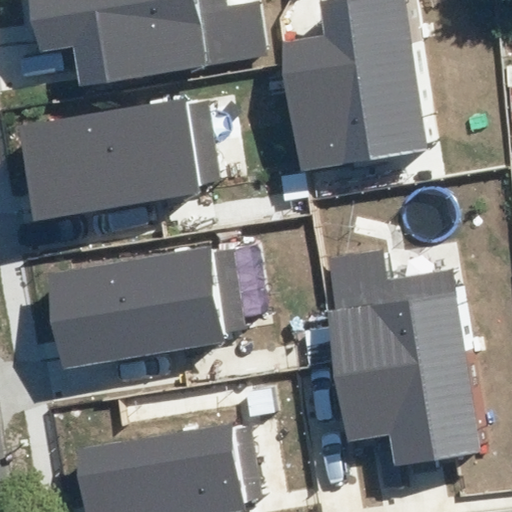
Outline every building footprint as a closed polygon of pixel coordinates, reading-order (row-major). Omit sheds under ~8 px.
[(49,0),(56,36),(93,30),(100,74),(268,55),(260,2),(228,7),(226,0),(49,0)] [(281,42),(301,169),(432,149),(408,0),(332,0),(320,2),(325,34),(281,42)] [(18,125),(33,220),(203,193),(202,185),(222,182),(208,99),(187,103),(186,97),(18,125)] [(511,196),(506,161),(403,179),(413,235),(511,218),(511,196)] [(70,263),(86,363),(251,337),(235,238),(70,263)] [(327,311),(348,442),(390,435),(395,467),(482,453),(452,269),(388,279),(384,251),(329,260),(337,309),(327,311)] [(76,447),(86,511),(247,511),(246,501),(261,499),(249,422),(76,447)]
